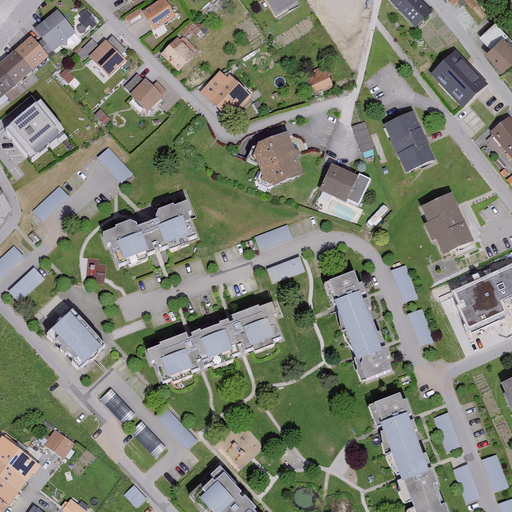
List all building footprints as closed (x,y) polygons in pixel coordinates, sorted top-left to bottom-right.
[(166,0),(144,12),(155,31),(177,19),(166,0)] [(301,3),(298,0),(267,0),(279,18),(301,3)] [(435,16),(420,0),(392,0),(419,30),(435,16)] [(488,13),(476,0),(472,0),(469,3),(483,18),(488,13)] [(142,18),(138,11),(125,18),(130,25),(142,18)] [(77,35),(59,13),(36,31),(44,41),(40,44),(35,38),(0,66),(0,100),(4,97),(11,104),(23,94),(17,87),(51,59),(48,56),(52,52),(54,54),(77,35)] [(182,32),(190,38),(193,33),(202,39),(208,30),(192,18),(182,32)] [(510,36),(496,22),(481,38),(493,49),(488,54),(507,71),(511,65),(511,42),(508,38),(510,36)] [(123,54),(127,50),(113,36),(109,41),(123,54)] [(181,41),(179,39),(162,56),(179,73),(199,54),(183,39),(181,41)] [(124,64),(105,45),(90,60),(109,79),(124,64)] [(491,86),(459,54),(434,78),(465,111),(491,86)] [(334,89),(325,69),(306,77),(316,98),(334,89)] [(230,80),(222,73),(202,93),(231,121),(254,97),(233,77),(230,80)] [(162,100),(145,83),(131,98),(147,114),(162,100)] [(110,120),(101,112),(96,118),(105,126),(110,120)] [(63,140),(41,113),(9,140),(31,167),(63,140)] [(387,126),(408,176),(438,164),(417,114),(387,126)] [(511,119),(494,133),(511,155),(511,119)] [(373,150),(364,124),(352,128),(361,154),(373,150)] [(293,134),(262,146),(259,157),(268,182),(279,187),(308,176),(293,134)] [(132,175),(109,151),(99,161),(122,185),(132,175)] [(362,178),(336,166),(324,192),(350,203),(362,178)] [(69,198),(60,188),(33,212),(42,222),(69,198)] [(0,218),(12,211),(0,191),(0,218)] [(477,244),(456,195),(426,208),(433,225),(427,228),(435,245),(440,243),(446,257),(477,244)] [(164,212),(161,222),(144,228),(137,222),(120,228),(121,230),(109,235),(113,246),(116,245),(124,268),(131,265),(132,269),(154,261),(152,256),(171,249),(173,253),(195,245),(194,240),(202,237),(194,216),(198,215),(194,203),(180,208),(179,206),(164,212)] [(293,239),(288,227),(255,239),(259,252),(293,239)] [(0,279),(23,259),(15,249),(0,262),(0,279)] [(306,271),(301,259),(268,271),(272,284),(306,271)] [(511,262),(494,270),(505,293),(511,290),(511,262)] [(417,300),(405,268),(392,273),(405,305),(417,300)] [(44,282),(34,270),(9,294),(20,305),(44,282)] [(364,272),(334,282),(369,383),(399,372),(364,272)] [(166,347),(153,352),(157,364),(160,362),(168,384),(178,381),(179,385),(198,378),(197,374),(217,366),(218,370),(240,362),(238,358),(260,349),(261,353),(280,346),(279,342),(287,338),(279,317),(283,316),(279,305),(266,309),(265,306),(237,317),(240,323),(236,324),(235,320),(225,323),(226,326),(207,333),(206,331),(197,335),(198,337),(194,338),(193,334),(165,344),(166,347)] [(434,343),(423,311),(409,316),(421,348),(434,343)] [(110,344),(77,312),(55,335),(87,367),(110,344)] [(135,417),(112,391),(101,402),(124,427),(135,417)] [(453,511),(408,394),(376,407),(417,511),(453,511)] [(154,416),(188,451),(197,443),(163,407),(154,416)] [(435,420),(447,454),(461,449),(448,415),(435,420)] [(165,451),(141,425),(131,435),(155,461),(165,451)] [(74,445),(55,431),(45,446),(64,460),(74,445)] [(0,511),(1,511),(39,466),(3,438),(0,441),(0,511)] [(483,461),(496,495),(508,490),(496,457),(483,461)] [(479,501),(466,467),(453,472),(466,506),(479,501)] [(232,480),(222,469),(213,478),(216,480),(198,496),(205,504),(202,506),(207,511),(260,511),(262,510),(256,503),(254,505),(251,502),(254,499),(234,478),(232,480)] [(145,501),(133,488),(124,497),(136,509),(145,501)] [(511,511),(511,501),(501,506),(503,511),(511,511)] [(86,511),(71,502),(63,511),(86,511)]
